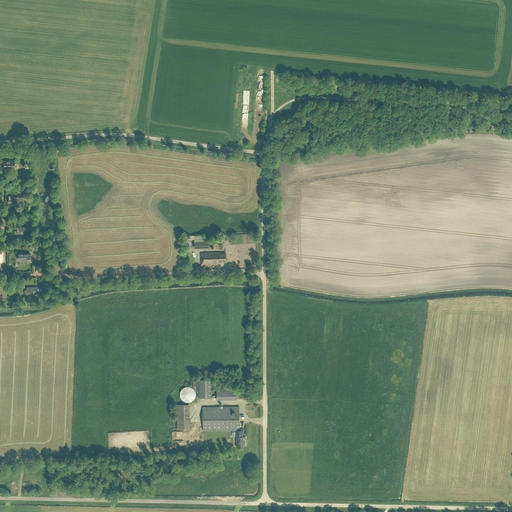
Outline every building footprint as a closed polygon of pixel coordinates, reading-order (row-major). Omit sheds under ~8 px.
[(9,197),(8,197),(8,203),(13,203),(13,199),(22,199),(22,193),(10,194),(10,195),(9,196),(9,197)] [(201,239),(194,239),(194,242),(194,245),(197,245),(197,248),(209,248),(208,241),(202,242),(201,239)] [(220,253),(220,252),(201,253),(201,265),(217,265),(217,262),(226,261),(226,253),(220,253)] [(20,253),(17,253),(18,256),(18,259),(19,259),(21,261),(26,261),(28,258),(30,258),(30,256),(30,253),(20,253)] [(199,398),(212,397),(212,379),(198,379),(199,398)] [(180,393),(180,394),(180,395),(181,397),(181,398),(182,399),(183,400),(184,401),(185,401),(186,402),(188,402),(189,402),(190,401),(192,401),(193,400),(194,399),(194,398),(195,397),(195,395),(196,394),(195,393),(195,391),(195,390),(194,390),(194,389),(193,389),(193,388),(192,388),(192,387),(191,387),(190,387),(190,386),(189,386),(187,386),(186,386),(185,387),(184,387),(183,388),(182,389),(181,390),(180,392),(180,393)] [(237,387),(217,387),(217,399),(237,399),(237,387)] [(189,404),(176,404),(177,429),(190,428),(189,404)] [(237,447),(245,447),(245,436),(242,436),(242,428),(239,428),(239,406),(203,407),(204,430),(237,430),(237,436),(237,447)]
